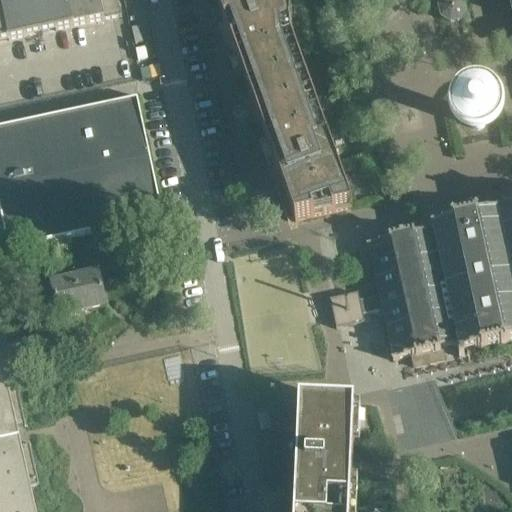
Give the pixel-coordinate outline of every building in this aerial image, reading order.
[(0,0),(0,44),(122,19),(117,0),(0,0)] [(352,211),(293,47),(289,3),(224,1),(224,26),(233,51),(227,53),(236,77),(242,75),(265,139),(259,142),(268,166),(274,164),(295,224),(352,211)] [(442,10),(442,11),(444,19),(451,24),(460,22),(460,21),(462,20),(463,18),(464,17),(464,16),(464,15),(464,13),(464,12),(464,11),(464,9),(464,8),(463,7),(462,6),(461,4),(459,3),(457,2),(455,1),(453,1),(451,1),(448,2),(446,4),(444,5),(444,7),(443,8),(442,10)] [(493,126),(493,122),(493,120),(493,117),(492,114),(491,112),(490,109),(488,107),(487,105),(485,103),(483,101),(481,100),(478,98),(476,97),(472,96),(470,95),(467,95),(464,95),(462,95),(459,96),(457,96),(454,97),(452,99),(449,100),(447,102),(445,104),(444,106),(442,108),(441,110),(440,112),(439,115),(438,118),(438,120),(438,123),(438,125),(438,128),(439,131),(440,133),(441,136),(443,139),(445,141),(446,143),(449,145),(451,146),(453,147),(455,149),(458,149),(460,150),(463,150),(466,150),(468,150),(471,150),(474,149),(476,148),(479,147),(481,146),(483,144),(485,143),(487,141),(488,138),(490,136),(491,134),(492,131),(493,129),(493,126)] [(164,221),(138,102),(0,131),(0,255),(9,254),(18,252),(154,223),(164,221)] [(511,210),(478,218),(478,217),(465,220),(473,257),(511,248),(511,210)] [(511,248),(473,257),(465,220),(453,223),(453,224),(432,228),(434,234),(459,349),(460,353),(458,354),(459,359),(464,358),(463,354),(481,350),(487,349),(488,351),(500,349),(499,346),(506,345),(506,344),(509,343),(510,347),(511,346),(511,248)] [(459,349),(434,234),(415,238),(414,237),(389,243),(390,244),(368,248),(379,299),(382,313),(393,363),(412,359),(415,370),(445,363),(442,352),(459,349)] [(110,256),(106,239),(95,241),(99,259),(110,256)] [(44,271),(40,253),(29,256),(33,273),(44,271)] [(106,306),(98,274),(84,278),(82,273),(74,275),(82,312),(106,306)] [(82,312),(74,275),(65,277),(66,282),(51,285),(58,317),(82,312)] [(363,317),(360,303),(358,296),(337,300),(330,302),(336,331),(365,324),(363,317)] [(382,313),(379,299),(370,301),(360,303),(363,317),(382,313)] [(35,511),(30,489),(39,487),(30,445),(28,445),(29,446),(21,448),(16,429),(24,427),(25,428),(26,428),(17,386),(7,388),(0,354),(0,511),(35,511)] [(351,501),(355,409),(300,407),(298,459),(300,459),(299,477),(297,477),(296,499),(351,501)] [(350,511),(351,501),(296,499),(295,511),(350,511)]
